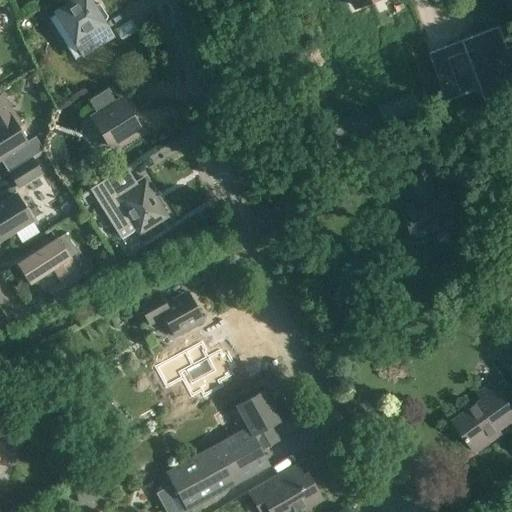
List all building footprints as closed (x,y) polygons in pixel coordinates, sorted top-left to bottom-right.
[(74,0),(61,8),(55,12),(56,14),(74,43),(67,47),(75,59),(82,55),(112,36),(104,23),(107,16),(99,4),(92,5),(88,0),(74,0)] [(352,0),(356,10),(380,0),(352,0)] [(6,10),(0,13),(0,24),(3,29),(14,23),(6,10)] [(497,26),(460,40),(463,49),(476,44),(481,56),(468,61),(483,100),(511,88),(511,48),(510,45),(505,47),(497,26)] [(127,95),(121,98),(116,102),(107,89),(88,100),(97,114),(91,118),(109,147),(124,138),(127,142),(142,132),(131,114),(137,110),(127,95)] [(2,95),(0,96),(0,160),(1,160),(8,171),(43,150),(35,138),(27,143),(16,126),(20,123),(2,95)] [(424,118),(416,96),(378,110),(386,132),(424,118)] [(9,173),(18,187),(40,173),(32,159),(9,173)] [(413,200),(397,207),(412,244),(461,224),(446,187),(443,189),(433,165),(404,177),(413,200)] [(108,178),(89,189),(121,240),(134,231),(138,236),(168,217),(154,195),(157,193),(148,179),(138,186),(126,167),(108,178)] [(0,239),(31,221),(15,195),(11,188),(0,194),(0,239)] [(81,279),(70,258),(77,253),(65,234),(57,239),(17,265),(29,284),(53,269),(61,284),(48,291),(55,304),(81,291),(77,282),(81,279)] [(174,337),(203,321),(187,292),(165,304),(158,291),(137,302),(149,325),(163,317),(174,337)] [(503,311),(490,293),(479,302),(491,319),(503,311)] [(202,343),(155,368),(166,388),(182,379),(191,397),(201,392),(204,397),(223,387),(220,382),(232,375),(230,371),(236,368),(228,352),(222,355),(220,351),(207,358),(204,352),(206,351),(202,343)] [(511,363),(511,354),(509,351),(505,354),(493,361),(505,379),(510,386),(511,384),(511,365),(511,364),(511,363)] [(483,399),(454,421),(476,452),(492,441),(489,438),(511,421),(511,406),(507,400),(501,392),(510,386),(505,379),(496,385),(494,381),(478,393),(483,399)] [(270,465),(262,451),(279,441),(271,427),(279,422),(262,391),(236,406),(249,429),(243,432),(242,431),(221,443),(242,481),(270,465)] [(128,422),(115,409),(111,405),(97,419),(115,436),(128,422)] [(186,511),(242,481),(221,443),(166,473),(186,511)] [(65,449),(54,454),(56,458),(64,474),(66,478),(77,472),(65,449)] [(301,511),(322,500),(307,474),(302,476),(295,464),(248,492),(259,511),(301,511)] [(94,477),(74,481),(78,504),(98,501),(94,477)]
